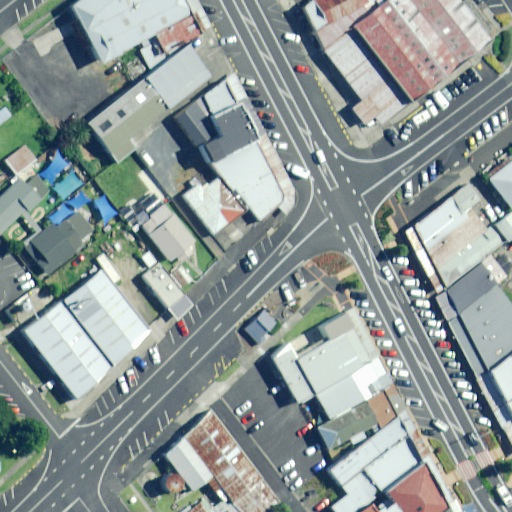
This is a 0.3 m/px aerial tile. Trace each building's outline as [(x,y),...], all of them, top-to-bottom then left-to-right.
[(76,0),(66,9),(95,63),(151,36),(190,17),(180,0),(76,0)] [(290,0),(286,4),(309,46),(333,28),(371,0),(290,0)] [(477,36),(449,0),(371,0),(333,28),(388,102),(477,36)] [(200,33),(190,17),(151,36),(163,55),(200,33)] [(364,120),(388,102),(333,28),(309,46),(364,120)] [(183,46),(88,122),(118,160),(173,116),(168,110),(208,77),(183,46)] [(171,121),(259,228),(283,199),(287,191),(287,182),(233,70),(171,121)] [(35,159),(24,146),(4,161),(15,175),(35,159)] [(510,211),(511,208),(511,159),(486,179),(510,211)] [(237,214),(207,176),(179,199),(209,236),(237,214)] [(499,229),(458,176),(393,226),(422,287),(499,229)] [(0,237),(42,201),(21,177),(0,195),(0,237)] [(194,243),(162,204),(136,225),(167,264),(194,243)] [(76,210),(24,248),(45,276),(84,247),(79,240),(91,231),(76,210)] [(138,232),(129,224),(120,233),(128,242),(138,232)] [(477,250),(422,287),(433,321),(495,274),(477,250)] [(181,297),(150,259),(129,277),(159,315),(181,297)] [(191,280),(181,266),(171,273),(182,287),(191,280)] [(100,271),(62,302),(113,367),(149,332),(100,271)] [(433,321),(462,380),(469,374),(511,339),(511,300),(495,274),(433,321)] [(62,302),(23,333),(78,400),(113,367),(62,302)] [(374,361),(383,355),(357,308),(322,328),(329,341),(305,354),(296,337),(265,355),(294,405),(319,391),(374,361)] [(277,324),(263,311),(243,330),(257,344),(277,324)] [(511,339),(469,374),(496,424),(511,411),(511,339)] [(389,388),(374,361),(319,391),(335,419),(389,388)] [(402,410),(389,388),(335,419),(319,428),(331,450),(402,410)] [(264,482),(210,411),(178,436),(210,478),(232,506),(264,482)] [(511,448),(511,411),(496,424),(510,450),(511,448)] [(409,437),(401,416),(331,470),(345,487),(409,437)] [(210,478),(178,436),(157,452),(189,494),(210,478)] [(333,509),(335,511),(362,511),(370,506),(388,492),(422,465),(409,437),(345,487),(351,495),(333,509)] [(388,492),(402,511),(443,511),(448,508),(422,465),(388,492)] [(279,511),(284,508),(264,482),(232,506),(224,511),(279,511)]
